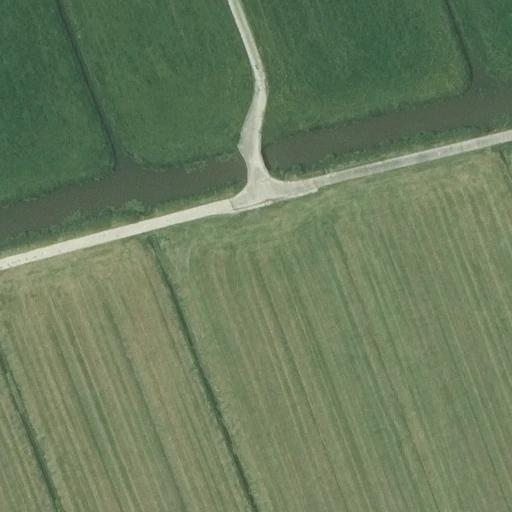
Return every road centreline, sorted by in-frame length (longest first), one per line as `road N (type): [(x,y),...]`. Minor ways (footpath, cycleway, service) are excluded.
road 1 (track): [(511,123),(263,181),(0,258)]
road 2 (track): [(238,0),(265,74),(263,181)]
